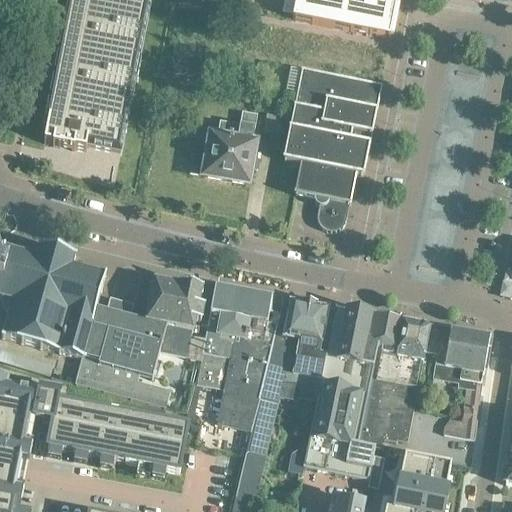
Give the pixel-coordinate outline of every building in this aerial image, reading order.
[(58,134),(55,151),(96,159),(97,155),(131,162),(162,0),(81,0),(55,133),(58,134)] [(296,0),(293,21),(293,22),(313,26),(311,33),(310,32),(310,34),(304,62),(304,63),(383,79),(383,78),(382,77),(395,11),(396,12),(396,10),(395,10),(397,3),(398,4),(398,2),(397,2),(397,0),(296,0)] [(229,73),(227,84),(252,89),(254,78),(229,73)] [(290,132),(368,146),(381,89),(302,73),(290,132)] [(241,92),(239,104),(250,106),(252,94),(241,92)] [(194,160),(191,176),(203,178),(203,180),(249,187),(255,147),(252,146),(256,119),(243,117),(241,130),(222,127),(219,140),(211,139),(208,162),(194,160)] [(267,117),(264,134),(279,137),(282,120),(267,117)] [(368,146),(290,132),(283,165),(300,168),(355,179),(362,180),(368,146)] [(355,179),(300,168),(294,198),(314,202),(314,206),(316,209),(319,210),(317,219),(317,225),(320,231),(325,235),(331,236),(337,235),(340,233),(341,232),(344,228),(345,226),(346,220),(348,208),(349,209),(355,179)] [(196,286),(187,285),(183,288),(180,287),(180,290),(174,289),(155,285),(154,286),(151,285),(150,286),(147,303),(151,303),(146,324),(130,320),(132,311),(121,308),(109,305),(106,314),(96,311),(97,310),(96,310),(105,278),(104,278),(72,269),(75,258),(40,249),(37,261),(3,251),(1,259),(0,259),(0,300),(3,301),(1,306),(6,313),(10,315),(3,339),(82,361),(75,386),(166,410),(170,394),(150,389),(137,386),(139,379),(152,382),(159,356),(184,362),(201,365),(205,343),(190,340),(192,334),(193,334),(195,321),(200,322),(203,310),(198,309),(201,292),(198,291),(196,286)] [(197,388),(191,422),(249,436),(250,437),(280,315),(269,313),(271,300),(216,290),(209,324),(205,343),(201,365),(196,388),(197,388)] [(297,400),(315,404),(323,365),(326,351),(335,312),(328,311),(328,310),(290,303),(290,304),(283,303),(280,315),(250,437),(232,511),(253,511),(276,414),(281,387),(298,388),(297,400)] [(381,320),(364,317),(335,311),(335,312),(326,351),(323,365),(315,404),(303,470),(369,484),(374,460),(376,451),(358,448),(362,431),(359,430),(381,320)] [(429,330),(381,320),(359,430),(362,431),(358,448),(376,451),(382,452),(384,443),(396,446),(396,444),(407,445),(421,364),(423,364),(424,355),(429,330)] [(437,357),(433,382),(459,386),(458,391),(465,392),(462,425),(450,423),(444,430),(444,437),(474,443),(482,386),(481,385),(484,366),(485,360),(489,340),(441,332),(429,330),(424,355),(437,357)] [(0,354),(0,365),(48,381),(50,381),(53,369),(0,354)] [(12,511),(16,490),(17,487),(18,482),(19,474),(20,468),(29,421),(35,393),(0,386),(0,511),(12,511)] [(63,455),(75,457),(87,459),(101,462),(113,464),(138,469),(149,471),(153,472),(165,474),(179,477),(185,448),(188,430),(59,405),(60,399),(61,392),(39,388),(33,421),(51,425),(46,452),(51,452),(63,455)] [(447,487),(449,475),(451,467),(405,458),(394,509),(386,508),(385,511),(362,511),(363,509),(331,502),(328,511),(443,511),(445,506),(448,490),(446,490),(447,487)] [(369,484),(368,490),(378,492),(384,462),(374,460),(369,484)] [(363,493),(352,491),(351,500),(361,502),(363,493)] [(170,511),(144,502),(140,511),(170,511)]
